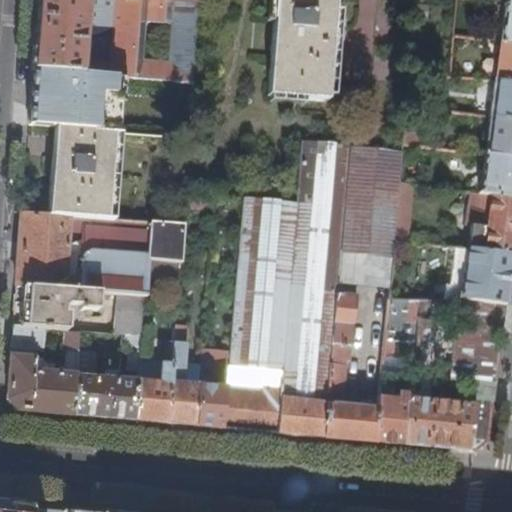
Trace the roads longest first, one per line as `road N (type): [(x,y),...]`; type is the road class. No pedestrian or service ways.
road 1 (secondary): [(506,509),(0,459)]
road 2 (residential): [(0,180),(12,0)]
